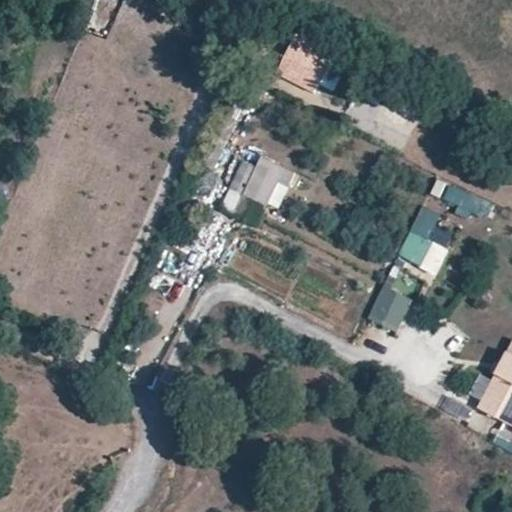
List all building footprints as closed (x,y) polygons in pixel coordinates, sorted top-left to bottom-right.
[(311,95),(328,64),(292,45),(275,75),(311,95)] [(401,148),(416,117),(360,89),(345,120),(401,148)] [(282,189),(295,194),(302,179),(267,160),(247,198),(271,210),(282,189)] [(422,209),(408,234),(426,244),(439,219),(422,209)] [(408,234),(395,259),(434,279),(447,255),(426,244),(408,234)] [(381,291),(368,318),(396,332),(409,304),(381,291)] [(511,335),(475,412),(511,429),(511,335)]
